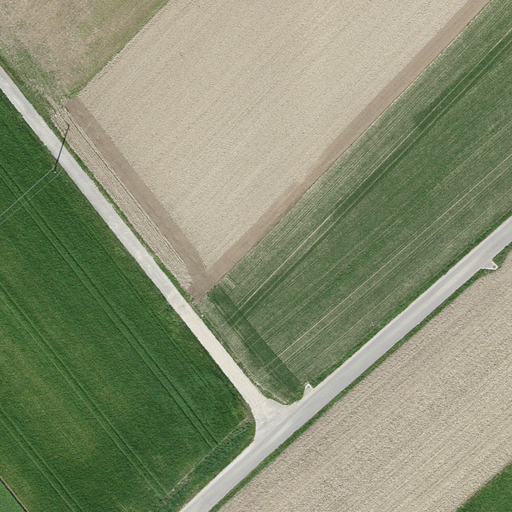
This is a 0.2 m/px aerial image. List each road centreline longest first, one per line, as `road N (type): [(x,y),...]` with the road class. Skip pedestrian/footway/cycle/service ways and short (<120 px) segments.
road 1 (track): [(285,425),(0,78)]
road 2 (track): [(511,230),(192,511)]
